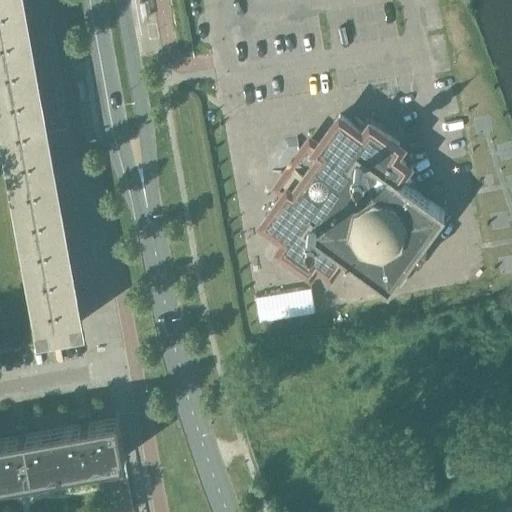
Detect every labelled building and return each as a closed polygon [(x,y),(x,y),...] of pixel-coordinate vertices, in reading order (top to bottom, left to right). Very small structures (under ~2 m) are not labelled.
[(0,0),(0,130),(32,308),(27,309),(29,320),(28,320),(31,333),(78,324),(20,0),(0,0)] [(265,218),(288,235),(281,245),(310,266),(317,256),(331,266),(340,252),(389,288),(413,254),(419,259),(427,249),(420,244),(445,211),(396,176),(406,162),(392,152),(399,142),(370,121),(363,131),(340,114),(318,144),(310,138),(279,182),(286,188),(265,218)] [(258,293),(262,317),(318,306),(313,282),(258,293)] [(476,308),(477,318),(497,315),(496,305),(476,308)] [(362,334),(369,372),(381,370),(374,332),(362,334)] [(90,417),(79,418),(80,422),(53,427),(60,466),(98,459),(124,455),(117,413),(116,413),(116,415),(90,420),(90,417)] [(0,476),(60,466),(53,427),(27,431),(27,428),(16,430),(17,433),(0,436),(0,476)]
